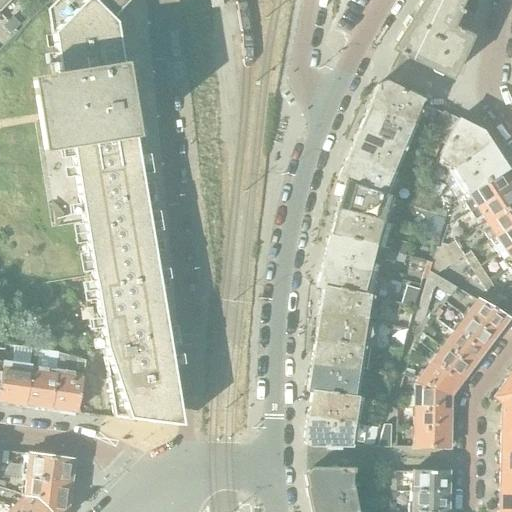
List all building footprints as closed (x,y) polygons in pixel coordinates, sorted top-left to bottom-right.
[(0,100),(0,291),(90,276),(102,350),(113,419),(164,426),(179,427),(133,139),(121,64),(115,24),(106,15),(89,0),(57,0),(47,10),(58,74),(26,79),(29,96),(0,100)] [(0,0),(0,8),(8,0),(0,0)] [(96,0),(111,14),(112,13),(113,13),(125,0),(96,0)] [(221,0),(210,0),(211,9),(222,8),(221,0)] [(453,23),(460,9),(462,10),(463,7),(459,6),(461,0),(420,0),(392,47),(452,75),(472,32),(453,23)] [(8,22),(15,30),(20,25),(12,18),(8,22)] [(15,30),(8,22),(2,27),(10,35),(15,30)] [(357,131),(399,148),(407,128),(418,103),(382,84),(376,86),(357,131)] [(442,145),(454,121),(440,114),(430,134),(428,137),(442,145)] [(448,166),(466,194),(503,170),(480,134),(454,121),(442,145),(435,159),(448,166)] [(336,182),(342,185),(380,194),(387,177),(399,148),(357,131),(336,182)] [(464,204),(469,212),(510,186),(507,182),(510,180),(503,170),(466,194),(470,200),(464,204)] [(431,205),(436,196),(442,185),(437,182),(426,202),(431,205)] [(329,235),(372,247),(378,225),(386,197),(380,194),(342,185),(329,235)] [(442,185),(436,196),(442,200),(448,189),(442,185)] [(484,223),(511,204),(511,189),(510,186),(469,212),(474,220),(480,216),(484,223)] [(488,240),(511,224),(511,204),(484,223),(488,229),(483,232),(488,240)] [(499,245),(503,251),(511,244),(511,224),(488,240),(493,248),(499,245)] [(315,288),(321,290),(343,294),(366,298),(366,296),(376,298),(377,290),(366,287),(363,295),(360,294),(365,275),(372,247),(329,235),(315,288)] [(389,252),(404,256),(407,244),(392,240),(389,252)] [(434,276),(463,258),(463,256),(454,242),(447,246),(441,244),(439,249),(435,248),(428,272),(434,276)] [(506,269),(511,265),(511,244),(503,251),(507,257),(501,261),(506,269)] [(404,256),(389,252),(383,250),(381,258),(403,264),(405,256),(404,256)] [(472,272),(479,267),(470,252),(463,256),(463,258),(472,272)] [(489,281),(479,267),(472,272),(481,286),(489,281)] [(426,279),(424,286),(432,291),(435,287),(432,285),(437,277),(434,276),(428,272),(426,279)] [(437,277),(432,285),(435,287),(441,292),(446,283),(437,277)] [(497,295),(489,281),(481,286),(491,301),(492,300),(491,299),(497,295)] [(446,283),(441,292),(448,297),(449,297),(455,288),(446,283)] [(424,286),(421,298),(429,300),(432,291),(424,286)] [(405,287),(400,304),(414,307),(418,291),(405,287)] [(314,339),(359,346),(362,326),(366,298),(343,294),(321,290),(314,339)] [(491,299),(492,300),(495,305),(503,300),(499,294),(497,295),(491,299)] [(421,298),(417,310),(426,312),(429,300),(421,298)] [(463,316),(479,328),(482,328),(494,336),(506,320),(509,318),(476,298),(468,309),(457,301),(453,307),(463,316)] [(483,351),(494,336),(482,328),(479,328),(463,316),(457,323),(439,309),(433,317),(442,324),(451,331),(467,344),(473,343),(483,351)] [(417,310),(414,322),(420,324),(424,319),(426,312),(417,310)] [(442,324),(433,317),(421,333),(431,340),(442,324)] [(471,367),(483,351),(473,343),(467,344),(451,331),(440,347),(457,360),(461,358),(471,367)] [(305,393),(310,394),(355,399),(355,397),(351,397),(354,375),(359,346),(314,339),(305,393)] [(400,354),(402,344),(396,342),(390,346),(389,352),(400,354)] [(421,351),(414,346),(412,349),(411,350),(418,355),(418,354),(421,351)] [(460,382),(471,367),(461,358),(457,360),(440,347),(428,362),(446,375),(451,374),(460,382)] [(24,406),(50,410),(55,370),(57,353),(39,351),(36,368),(29,367),(24,406)] [(69,357),(57,353),(55,370),(50,410),(75,414),(76,408),(81,373),(64,371),(65,368),(67,369),(69,357)] [(83,371),(85,361),(76,359),(74,369),(83,371)] [(448,397),(460,382),(451,374),(446,375),(428,362),(417,377),(433,391),(438,390),(448,397)] [(0,371),(0,403),(24,406),(29,367),(1,365),(0,371)] [(448,408),(448,397),(438,390),(433,391),(417,377),(412,383),(412,408),(427,408),(430,406),(436,406),(438,408),(448,408)] [(511,380),(508,377),(492,398),(500,404),(500,410),(511,410),(511,380)] [(385,403),(387,394),(372,391),(370,401),(385,403)] [(355,399),(310,394),(302,443),(306,447),(347,448),(348,442),(362,443),(364,427),(350,426),(355,399)] [(448,427),(448,408),(438,408),(436,406),(430,406),(427,408),(412,408),(412,426),(427,427),(430,424),(436,424),(439,427),(448,427)] [(511,410),(500,410),(500,432),(511,432),(511,433),(511,410)] [(447,449),(448,427),(439,427),(436,424),(430,424),(427,427),(412,426),(411,449),(447,449)] [(389,448),(390,426),(383,425),(377,448),(389,448)] [(511,433),(511,432),(500,432),(499,451),(510,451),(511,454),(511,453),(511,433)] [(0,451),(0,476),(23,480),(24,469),(0,465),(1,452),(0,451)] [(511,453),(511,454),(510,451),(499,451),(499,471),(511,471),(511,473),(511,453)] [(64,511),(71,461),(27,455),(24,469),(23,480),(24,480),(22,495),(37,498),(37,500),(49,511),(64,511)] [(308,511),(354,511),(349,486),(348,486),(349,473),(351,473),(351,472),(309,471),(303,476),(306,489),(304,490),(308,511)] [(511,473),(511,471),(499,471),(498,490),(509,490),(511,493),(511,473)] [(410,492),(446,493),(447,473),(410,473),(410,484),(409,484),(409,492),(410,492)] [(511,511),(511,493),(509,490),(498,490),(498,511),(511,511)] [(446,511),(446,493),(410,492),(409,511),(430,511),(432,511),(446,511)] [(5,511),(49,511),(37,500),(37,498),(22,495),(22,496),(5,511)]
